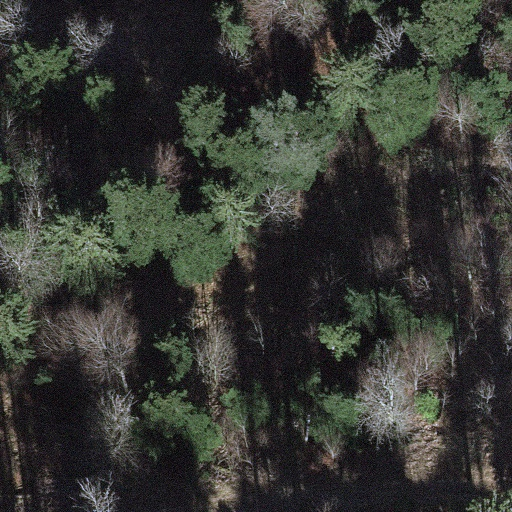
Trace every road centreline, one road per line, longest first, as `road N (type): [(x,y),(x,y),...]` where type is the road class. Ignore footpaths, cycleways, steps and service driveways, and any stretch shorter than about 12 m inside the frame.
road 1 (track): [(0,390),(321,209),(412,178),(511,164)]
road 2 (track): [(511,483),(314,485),(142,511)]
